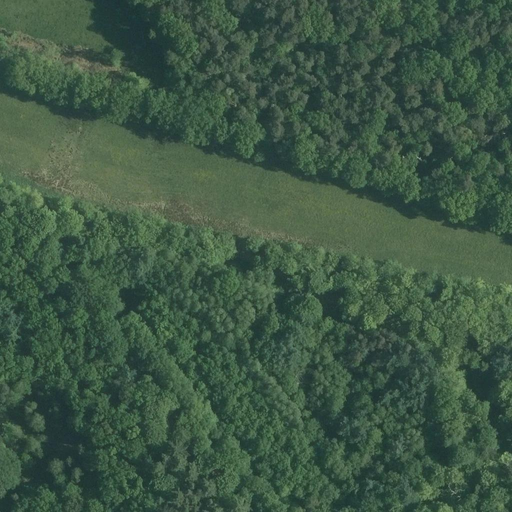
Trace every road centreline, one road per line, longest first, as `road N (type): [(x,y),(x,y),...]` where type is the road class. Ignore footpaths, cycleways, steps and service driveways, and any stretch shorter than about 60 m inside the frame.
road 1 (track): [(511,315),(0,202)]
road 2 (track): [(39,214),(40,236),(261,511)]
